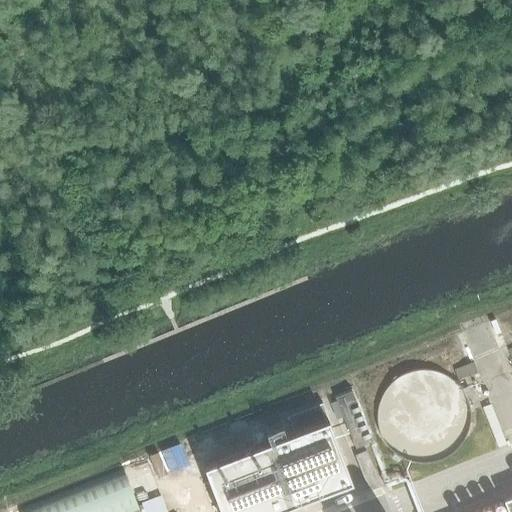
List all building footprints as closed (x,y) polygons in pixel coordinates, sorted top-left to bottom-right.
[(453,370),(457,379),(476,372),(472,362),(453,370)] [(455,450),(458,447),(462,442),(465,435),(468,429),(469,424),(469,418),(469,411),(468,406),(466,399),(463,393),(459,387),(456,384),(452,380),(449,378),(444,375),(438,373),(433,371),(427,370),(418,370),(411,371),(405,373),(398,377),(394,379),(390,383),(385,389),(382,394),(379,401),(376,410),(376,417),(376,423),(378,429),(380,435),(383,441),(387,447),(392,452),(399,456),(405,460),(410,461),(416,463),(422,463),(428,463),(435,462),(442,459),(448,455),(455,450)] [(335,397),(355,448),(371,442),(351,391),(335,397)] [(322,403),(287,416),(294,434),(204,468),(220,511),(276,511),(352,483),(322,403)] [(366,450),(354,455),(368,491),(379,486),(366,450)] [(124,471),(25,511),(116,511),(137,503),(124,471)] [(145,511),(166,511),(163,495),(143,499),(145,511)] [(511,511),(511,495),(503,500),(507,511),(506,511),(511,511)]
